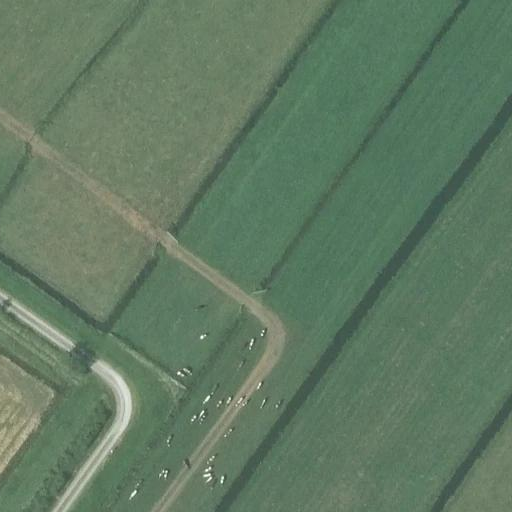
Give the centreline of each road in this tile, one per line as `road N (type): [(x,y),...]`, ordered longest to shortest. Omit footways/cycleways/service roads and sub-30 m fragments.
road 1 (track): [(160,511),(270,360),(273,331),(258,308),(0,117)]
road 2 (unknown): [(81,511),(135,437),(146,414),(142,385),(0,281)]
